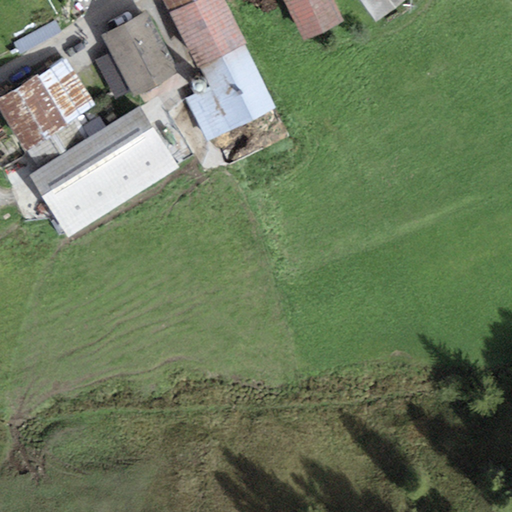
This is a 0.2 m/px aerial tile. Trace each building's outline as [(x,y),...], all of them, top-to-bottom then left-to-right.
[(159,0),(194,66),(199,64),(240,39),(220,0),(159,0)] [(329,0),(278,0),(297,43),(340,24),(329,0)] [(357,0),(372,19),(398,0),(357,0)] [(147,16),(100,38),(112,62),(102,66),(118,100),(174,73),(147,16)] [(240,39),(199,64),(209,93),(187,101),(204,146),(271,109),(240,39)] [(65,66),(38,83),(63,124),(91,109),(65,66)] [(35,78),(0,98),(0,108),(23,147),(63,124),(38,83),(35,78)] [(139,109),(25,176),(61,236),(174,169),(139,109)] [(13,130),(0,136),(0,164),(1,167),(25,155),(13,130)]
